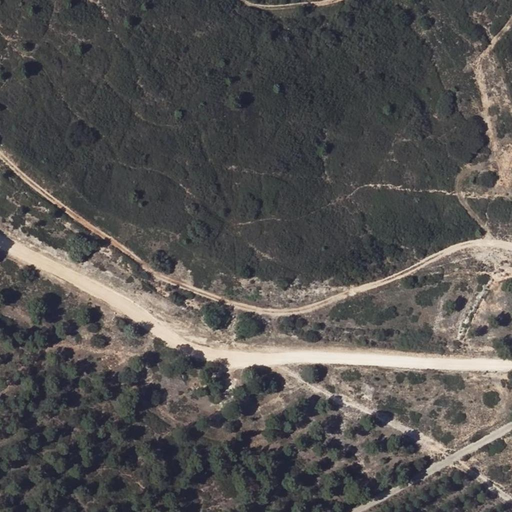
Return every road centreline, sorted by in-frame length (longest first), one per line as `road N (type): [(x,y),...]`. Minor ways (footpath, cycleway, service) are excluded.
road 1 (track): [(0,155),(19,178),(161,274),(272,311),(299,310),(452,241),(511,245)]
road 2 (track): [(0,241),(88,282),(168,336),(216,353),(511,366)]
road 3 (track): [(269,357),(437,447),(511,502)]
road 4 (track): [(361,511),(511,426)]
